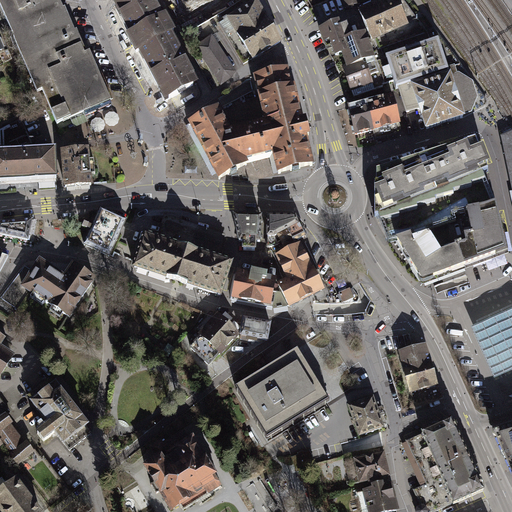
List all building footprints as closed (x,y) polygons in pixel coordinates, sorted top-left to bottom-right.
[(0,0),(28,62),(40,92),(43,90),(59,126),(95,110),(114,102),(112,97),(90,48),(85,50),(63,0),(0,0)] [(116,7),(167,99),(200,81),(168,24),(212,0),(125,0),(115,5),(116,7)] [(342,0),(343,8),(352,7),(352,5),(361,3),(360,0),(342,0)] [(396,0),(380,0),(358,10),(371,39),(373,41),(374,41),(378,50),(381,50),(384,56),(385,56),(430,41),(428,33),(417,19),(408,22),(396,0)] [(219,24),(243,65),(280,42),(256,2),(219,24)] [(338,20),(316,28),(322,43),(328,41),(333,56),(340,54),(344,65),(346,68),(375,57),(368,40),(365,31),(350,36),(346,23),(340,25),(338,20)] [(231,78),(235,72),(211,37),(196,47),(221,85),(231,78)] [(430,41),(385,56),(394,81),(396,88),(398,88),(405,113),(419,109),(425,129),(466,117),(485,107),(487,106),(488,103),(487,100),(486,98),(473,82),(459,73),(457,74),(455,65),(448,67),(438,38),(430,41)] [(341,66),(353,98),(383,87),(382,84),(394,81),(385,56),(384,56),(381,50),(378,50),(374,41),(373,41),(371,39),(368,40),(375,57),(346,68),(344,65),(341,66)] [(262,120),(229,128),(217,106),(186,122),(217,179),(248,164),(246,159),(270,153),(276,174),(313,165),(294,84),(292,84),(287,67),(252,75),(262,120)] [(393,94),(366,101),(374,130),(375,138),(399,132),(401,128),(393,94)] [(366,101),(347,105),(354,135),(374,130),(366,101)] [(0,184),(58,183),(57,151),(34,151),(21,122),(0,130),(0,184)] [(511,186),(511,131),(501,136),(511,186)] [(470,146),(375,186),(374,218),(378,216),(389,243),(397,240),(426,231),(456,222),(454,215),(460,213),(496,206),(483,174),(488,171),(477,143),(470,146)] [(65,151),(67,190),(92,188),(90,149),(65,151)] [(408,257),(423,281),(490,257),(505,251),(500,227),(496,206),(460,213),(466,245),(440,255),(426,231),(397,240),(408,257)] [(127,220),(102,209),(86,245),(111,256),(127,220)] [(157,239),(145,235),(134,267),(157,275),(174,281),(220,296),(231,263),(217,258),(224,235),(165,216),(157,239)] [(260,242),(261,217),(234,216),(239,242),(243,242),(243,250),(255,251),(255,242),(260,242)] [(294,217),(268,217),(267,236),(274,236),(277,234),(283,246),(304,236),(298,223),(297,224),(294,217)] [(38,222),(0,224),(0,238),(32,245),(38,222)] [(289,280),(278,285),(291,309),(324,291),(301,244),(277,256),(289,280)] [(0,254),(0,271),(8,257),(0,254)] [(27,268),(24,266),(3,297),(18,307),(28,293),(66,319),(94,279),(72,263),(65,273),(64,275),(51,266),(38,258),(30,270),(27,268)] [(252,277),(238,274),(232,302),(272,310),(286,307),(281,294),(275,292),(277,281),(268,280),(269,277),(253,274),(252,277)] [(511,372),(511,309),(471,328),(494,380),(511,372)] [(218,315),(211,314),(194,332),(200,338),(190,349),(209,368),(240,335),(218,315)] [(243,320),(239,341),(257,344),(257,341),(269,343),(272,325),(243,320)] [(0,381),(16,357),(2,348),(6,341),(0,336),(0,381)] [(425,347),(400,353),(415,407),(442,398),(437,385),(425,347)] [(239,390),(269,440),(331,403),(310,369),(300,353),(239,390)] [(49,381),(27,398),(31,403),(30,404),(47,427),(35,436),(44,446),(55,437),(63,448),(65,447),(70,454),(93,436),(87,429),(89,427),(56,384),(53,386),(49,381)] [(13,425),(7,416),(12,413),(0,397),(0,446),(4,443),(19,464),(34,453),(27,443),(25,444),(12,426),(13,425)] [(374,404),(351,412),(361,439),(383,431),(374,404)] [(436,511),(483,491),(451,420),(406,441),(414,458),(418,469),(426,485),(413,490),(421,507),(417,509),(418,511),(436,511)] [(511,471),(511,427),(494,433),(511,471)] [(141,468),(168,511),(171,511),(181,506),(183,510),(198,502),(200,506),(217,496),(216,493),(223,488),(191,437),(166,452),(163,447),(160,442),(150,448),(154,454),(157,458),(141,468)] [(309,452),(298,457),(303,470),(314,465),(309,452)] [(382,455),(352,462),(358,485),(387,478),(382,455)] [(16,480),(0,492),(0,511),(41,511),(42,511),(16,480)] [(396,511),(392,488),(364,493),(367,511),(396,511)]
